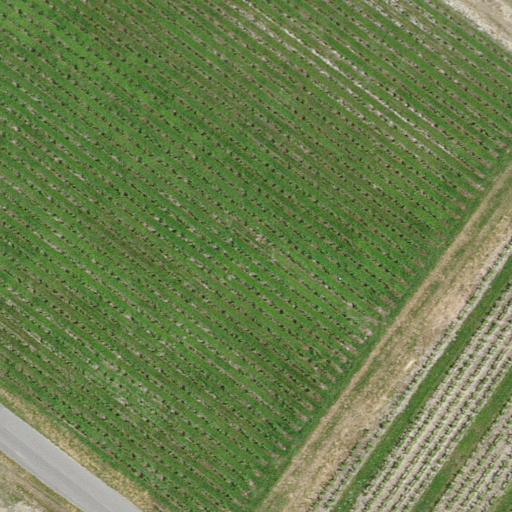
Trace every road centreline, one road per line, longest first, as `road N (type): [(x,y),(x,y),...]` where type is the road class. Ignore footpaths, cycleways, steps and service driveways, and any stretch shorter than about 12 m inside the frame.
road 1 (track): [(267,511),(511,180)]
road 2 (unclassified): [(111,511),(0,425)]
